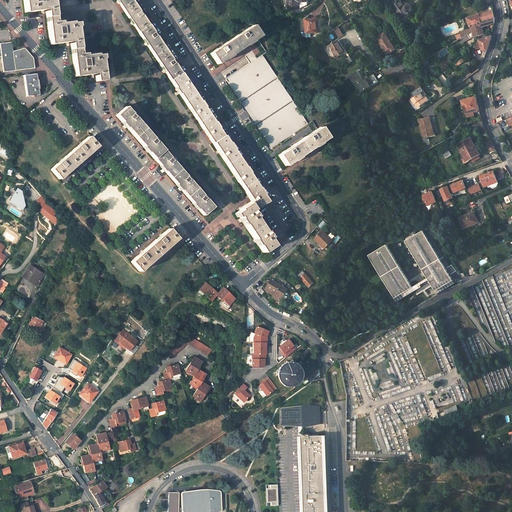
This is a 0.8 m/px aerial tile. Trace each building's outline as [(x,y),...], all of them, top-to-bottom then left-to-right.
[(85,54),(80,54),(76,27),(78,27),(77,22),(72,23),(72,22),(60,23),(60,22),(55,22),(52,0),(22,0),(24,13),(41,11),(45,10),(49,45),(66,43),(70,42),(74,76),(91,74),(94,74),(95,81),(104,80),(101,59),(102,59),(102,54),(96,55),(96,54),(85,55),(85,54)] [(255,248),(259,255),(271,247),(265,239),(267,238),(262,231),(260,232),(251,218),(253,216),(249,211),(264,201),(261,196),(242,167),(220,134),(215,126),(202,106),(187,84),(178,70),(160,43),(141,14),(131,0),(116,0),(249,201),(237,210),(238,211),(233,214),(236,220),(255,248)] [(309,4),(308,0),(288,0),(289,10),(302,9),(302,7),(309,4)] [(404,5),(399,0),(395,0),(391,4),(405,23),(413,18),(409,13),(410,11),(411,10),(411,8),(410,7),(409,6),(408,5),(406,4),(404,5)] [(493,10),(468,18),(470,25),(495,17),(493,10)] [(471,28),(472,31),(467,34),(470,38),(470,39),(474,38),(484,34),(486,33),(484,27),(494,23),(495,17),(470,25),(471,28)] [(318,18),(305,19),(306,33),(319,32),(318,18)] [(252,26),(209,53),(216,64),(226,58),(253,40),(258,37),(252,26)] [(335,30),(340,38),(344,36),(339,27),(335,30)] [(467,34),(472,31),(471,28),(460,32),(462,37),(467,34)] [(395,49),(384,33),(376,38),(387,55),(395,49)] [(462,37),(459,39),(462,43),(470,38),(467,34),(462,37)] [(485,54),(491,37),(479,40),(478,41),(474,48),(477,50),(482,48),(485,54)] [(330,46),(337,58),(345,52),(338,41),(330,46)] [(34,59),(24,48),(12,51),(11,42),(0,43),(0,57),(1,57),(3,72),(15,71),(35,68),(34,59)] [(225,79),(270,148),(307,124),(262,55),(225,79)] [(358,71),(350,76),(360,92),(378,81),(374,74),(364,80),(358,71)] [(36,75),(24,76),(27,98),(32,97),(32,98),(34,98),(34,97),(38,96),(38,90),(39,90),(38,86),(38,81),(36,81),(36,75)] [(424,96),(423,95),(422,92),(425,90),(422,86),(412,93),(415,97),(412,99),(415,103),(417,101),(420,106),(429,99),(426,95),(424,96)] [(463,105),(456,107),(458,116),(479,111),(477,104),(476,101),(476,98),(462,101),(463,105)] [(212,208),(170,157),(128,105),(118,114),(120,116),(127,125),(138,138),(146,148),(159,163),(164,170),(179,189),(199,213),(202,216),(212,208)] [(430,128),(431,128),(429,118),(418,121),(423,139),(432,136),(430,128)] [(319,128),(276,155),(283,166),(288,163),(319,143),(325,139),(319,128)] [(89,137),(51,170),(59,180),(67,174),(93,151),(98,147),(89,137)] [(467,162),(479,155),(470,139),(458,146),(467,162)] [(495,148),(491,141),(486,143),(491,151),(495,148)] [(494,171),(480,176),(484,187),(498,182),(494,171)] [(452,186),(449,187),(451,194),(455,193),(467,188),(464,181),(452,185),(452,186)] [(479,184),(468,188),(471,194),(481,190),(479,184)] [(449,187),(448,187),(441,190),(437,192),(440,197),(444,196),(446,202),(453,199),(451,194),(449,187)] [(25,205),(24,200),(22,191),(18,188),(9,201),(22,209),(25,205)] [(437,202),(433,191),(424,195),(424,196),(421,197),(423,204),(427,202),(428,205),(437,202)] [(37,201),(42,207),(46,202),(41,197),(37,201)] [(56,212),(44,205),(39,213),(42,215),(43,214),(51,220),(51,221),(55,224),(59,218),(54,215),(56,212)] [(465,227),(480,221),(477,215),(475,212),(461,218),(465,227)] [(328,224),(324,220),(319,226),(324,230),(328,224)] [(172,243),(177,239),(169,229),(130,262),(139,272),(144,268),(172,243)] [(333,241),(323,231),(317,238),(316,239),(326,249),(333,241)] [(396,298),(403,294),(405,297),(423,286),(422,285),(429,280),(436,291),(453,281),(450,275),(457,271),(453,264),(446,269),(423,231),(406,241),(428,278),(413,288),(387,245),(370,255),(396,298)] [(32,283),(33,281),(38,284),(44,275),(30,265),(22,276),(32,283)] [(303,270),(299,274),(301,276),(300,276),(309,286),(314,282),(305,272),(303,270)] [(286,289),(271,280),(265,289),(274,295),(273,297),(279,301),(286,289)] [(207,282),(200,289),(212,300),(217,295),(218,293),(207,282)] [(453,285),(451,282),(442,288),(443,290),(453,285)] [(223,287),(218,293),(217,295),(224,302),(224,301),(229,306),(236,298),(223,287)] [(27,325),(42,333),(47,323),(32,316),(27,325)] [(123,330),(119,335),(121,336),(119,339),(117,338),(115,341),(124,348),(126,347),(129,350),(137,341),(123,330)] [(267,334),(268,331),(261,330),(253,336),(253,342),(267,342),(267,338),(268,335),(267,334)] [(213,350),(196,339),(193,337),(189,343),(210,355),(213,350)] [(299,345),(292,337),(284,343),(287,346),(280,352),(285,358),(299,345)] [(183,339),(178,344),(169,353),(173,358),(188,344),(183,339)] [(267,342),(253,342),(253,354),(265,354),(265,351),(266,351),(266,347),(267,342)] [(71,354),(59,347),(53,357),(57,359),(66,364),(71,354)] [(265,359),(265,354),(253,354),(252,354),(251,367),(263,367),(264,363),(265,363),(265,359)] [(276,368),(287,387),(307,376),(296,356),(276,368)] [(190,373),(195,376),(199,370),(200,371),(204,363),(195,357),(190,366),(188,369),(191,371),(190,373)] [(69,367),(72,370),(71,372),(76,375),(77,374),(80,376),(86,367),(77,362),(78,361),(74,359),(69,367)] [(179,364),(169,367),(169,368),(167,369),(168,373),(165,373),(166,381),(170,380),(172,379),(173,380),(175,380),(179,378),(180,377),(180,376),(180,374),(181,374),(179,364)] [(34,367),(28,376),(36,380),(37,379),(38,380),(40,376),(39,375),(41,371),(34,367)] [(204,383),(208,376),(200,371),(199,370),(195,376),(191,381),(195,384),(194,386),(199,389),(203,382),(204,383)] [(53,387),(61,392),(65,387),(69,390),(74,383),(64,377),(58,376),(56,380),(54,383),(55,383),(53,387)] [(261,384),(258,386),(264,396),(276,388),(269,377),(260,382),(261,384)] [(158,395),(162,394),(164,394),(173,391),(170,380),(166,381),(161,382),(161,383),(159,384),(160,387),(156,388),(158,395)] [(203,382),(199,389),(195,394),(199,396),(197,398),(202,401),(206,395),(208,396),(212,388),(204,383),(203,382)] [(87,383),(79,394),(88,402),(97,391),(87,383)] [(245,387),(242,384),(233,394),(242,402),(249,396),(243,390),(245,387)] [(50,389),(45,397),(55,404),(60,396),(62,398),(65,394),(61,392),(53,387),(51,390),(50,389)] [(148,405),(147,398),(146,397),(134,400),(132,401),(133,408),(128,409),(131,419),(139,417),(137,409),(148,405)] [(153,409),(150,410),(152,417),(157,416),(165,414),(166,413),(165,411),(166,410),(164,401),(154,404),(154,405),(152,406),(153,409)] [(447,409),(450,416),(462,410),(459,404),(447,409)] [(287,407),(283,407),(282,408),(281,410),(281,423),(281,424),(282,425),(284,426),(298,426),(302,426),(304,426),(304,425),(318,424),(322,424),(322,416),(322,409),(322,406),(317,407),(307,407),(304,407),(304,406),(303,406),(296,406),(287,407)] [(56,413),(50,409),(42,423),(44,426),(46,428),(56,413)] [(113,416),(113,420),(110,420),(111,427),(117,426),(116,424),(126,421),(124,411),(115,414),(115,416),(113,416)] [(114,438),(112,432),(106,433),(108,440),(114,438)] [(73,448),(80,440),(71,433),(64,442),(73,448)] [(109,446),(108,440),(106,433),(95,436),(97,444),(98,444),(100,451),(105,450),(105,447),(109,446)] [(307,436),(303,436),(303,441),(303,446),(304,450),(304,455),(304,457),(304,460),(304,473),(305,478),(305,497),(305,501),(305,511),(327,511),(327,500),(326,498),(326,492),(326,487),(326,482),(326,477),(326,473),(325,468),(325,463),(325,447),(324,440),(324,436),(311,436),(311,435),(308,435),(308,436),(307,436)] [(136,450),(134,442),(130,443),(130,440),(127,441),(127,440),(118,442),(120,451),(130,449),(130,451),(136,450)] [(22,442),(8,446),(12,456),(25,452),(22,442)] [(97,444),(87,446),(89,454),(91,454),(93,462),(98,460),(98,458),(102,457),(100,451),(98,444),(97,444)] [(33,448),(27,450),(29,457),(35,455),(33,448)] [(91,454),(89,454),(80,457),(80,460),(82,460),(85,472),(91,471),(91,469),(94,468),(93,462),(91,454)] [(46,468),(43,459),(33,462),(36,474),(40,473),(40,470),(46,468)] [(9,466),(1,469),(3,475),(11,473),(9,466)] [(106,502),(99,490),(106,486),(103,480),(89,489),(91,491),(93,494),(100,506),(106,502)] [(18,497),(33,493),(30,482),(14,486),(18,497)] [(277,505),(277,484),(268,485),(268,488),(266,488),(266,502),(268,502),(268,505),(277,505)] [(195,490),(184,491),(183,491),(182,492),(181,493),(181,494),(181,510),(182,511),(183,511),(182,511),(216,511),(219,511),(220,511),(221,510),(221,507),(221,502),(221,492),(220,491),(219,490),(211,489),(208,489),(207,489),(201,489),(195,490)] [(177,511),(178,511),(178,507),(178,505),(178,503),(181,503),(181,501),(178,501),(178,499),(178,492),(168,492),(167,499),(167,506),(167,507),(167,511),(166,511),(177,511)] [(27,501),(19,503),(21,508),(23,507),(24,511),(33,511),(31,505),(29,506),(27,501)]
